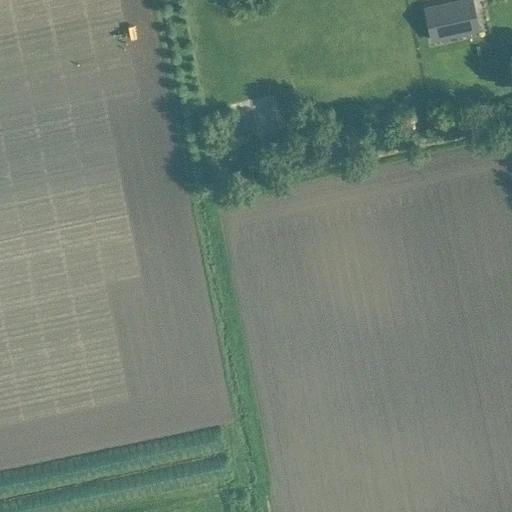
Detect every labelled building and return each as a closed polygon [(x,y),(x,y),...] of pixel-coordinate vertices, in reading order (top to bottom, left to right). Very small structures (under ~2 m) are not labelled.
[(471,0),(463,0),(425,8),(431,39),(478,29),(471,0)] [(147,15),(0,38),(0,64),(151,39),(147,15)] [(0,166),(170,135),(164,106),(165,106),(160,81),(0,110),(0,166)] [(0,206),(0,230),(182,196),(178,174),(0,206)] [(184,210),(0,240),(0,291),(192,260),(184,210)]
